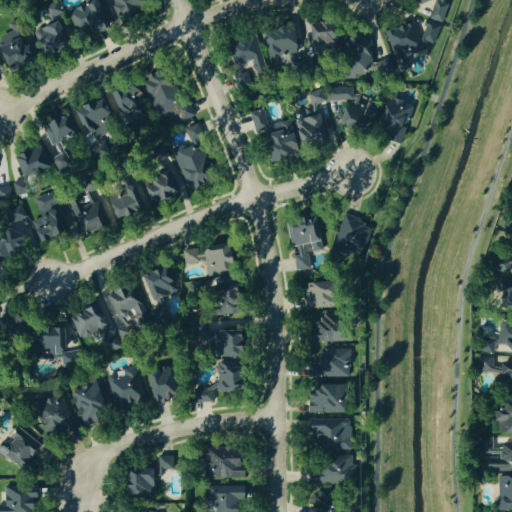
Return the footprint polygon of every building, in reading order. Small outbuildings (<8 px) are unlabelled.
[(94,0),(65,10),(75,40),(106,30),(96,0),(94,0)] [(101,0),(113,24),(134,14),(127,0),(101,0)] [(444,3),(443,0),(407,0),(407,9),(427,10),(427,3),(444,3)] [(427,19),(441,24),(447,8),(433,3),(427,19)] [(43,60),(66,49),(53,22),(30,33),(43,60)] [(305,25),(307,55),(337,53),(335,30),(318,32),(318,24),(305,25)] [(434,24),(413,29),(412,24),(385,30),(395,74),(408,70),(405,56),(427,51),(425,45),(438,42),(434,24)] [(293,29),(260,33),(264,66),(289,63),(288,55),(296,54),(293,29)] [(0,39),(0,59),(5,71),(28,61),(14,33),(0,39)] [(342,34),(340,76),(390,78),(390,62),(369,61),(370,36),(342,34)] [(226,40),(228,68),(248,67),(249,79),(259,79),(257,39),(226,40)] [(186,101),(174,105),(163,72),(140,80),(153,119),(174,112),(178,123),(192,118),(186,101)] [(249,88),(244,73),(232,77),(237,92),(249,88)] [(370,131),(369,108),(366,108),(366,96),(350,97),(349,88),(325,89),(326,102),(340,102),(341,132),(370,131)] [(298,148),(324,142),(316,106),(323,104),(319,90),(306,94),(309,108),(290,113),(298,148)] [(108,121),(100,99),(70,110),(80,137),(98,130),(96,125),(108,121)] [(402,143),(409,104),(382,99),(376,139),(402,143)] [(288,122),(264,126),(262,110),(249,112),(253,133),(261,132),(266,164),(288,161),(287,151),(292,150),(288,122)] [(68,166),(58,141),(73,135),(65,114),(39,124),(45,138),(37,141),(47,166),(51,164),(54,172),(68,166)] [(199,136),(193,124),(182,130),(187,141),(199,136)] [(166,156),(161,147),(148,153),(153,163),(166,156)] [(205,184),(191,147),(172,153),(185,191),(205,184)] [(17,178),(45,171),(39,148),(11,155),(17,178)] [(137,184),(146,204),(154,201),(156,203),(176,194),(165,170),(137,184)] [(11,183),(13,196),(22,195),(20,182),(11,183)] [(112,220),(142,210),(134,185),(103,196),(112,220)] [(0,200),(9,200),(8,186),(0,186),(0,200)] [(32,201),(40,218),(28,224),(37,244),(66,232),(60,218),(64,216),(59,204),(56,205),(50,193),(32,201)] [(96,201),(82,208),(75,194),(65,199),(83,237),(108,225),(96,201)] [(511,207),(507,206),(500,230),(511,234),(511,207)] [(331,250),(361,259),(370,227),(340,218),(331,250)] [(305,255),(319,252),(313,223),(305,224),(303,219),(281,223),(287,249),(290,248),(295,272),(308,269),(305,255)] [(0,232),(0,258),(11,260),(11,250),(19,251),(20,234),(0,232)] [(183,266),(201,263),(203,278),(228,274),(223,246),(181,252),(183,266)] [(511,269),(511,257),(511,261),(494,258),(491,270),(507,273),(508,269),(511,269)] [(155,327),(165,323),(157,300),(175,293),(165,267),(137,278),(155,327)] [(498,307),(511,308),(511,282),(492,279),(490,292),(500,294),(498,307)] [(324,308),(323,282),(302,283),(302,309),(324,308)] [(116,328),(126,324),(129,332),(148,325),(133,285),(105,296),(116,328)] [(207,287),(208,316),(230,316),(229,286),(207,287)] [(77,338),(105,326),(96,304),(67,317),(77,338)] [(308,344),(347,341),(346,326),(336,326),(336,317),(307,319),(308,344)] [(511,350),(511,317),(511,318),(511,326),(496,324),(495,339),(479,337),(478,353),(492,354),(492,348),(511,350)] [(238,357),(237,329),(228,329),(227,321),(210,322),(211,357),(238,357)] [(63,330),(31,330),(31,358),(63,358),(63,330)] [(346,378),(346,350),(313,350),(313,364),(305,364),(305,377),(346,378)] [(498,373),(499,389),(511,388),(511,359),(508,360),(508,364),(497,364),(497,367),(491,367),(491,357),(476,358),(477,374),(498,373)] [(234,393),(235,364),(216,364),(215,392),(234,393)] [(170,399),(165,368),(144,371),(149,402),(170,399)] [(106,374),(111,410),(141,406),(136,370),(106,374)] [(307,414),(340,414),(341,385),(307,385),(307,414)] [(71,420),(94,422),(96,387),(73,386),(71,420)] [(211,402),(210,388),(188,389),(189,404),(211,402)] [(39,425),(34,427),(39,440),(73,427),(61,394),(31,405),(39,425)] [(511,433),(511,408),(491,409),(492,434),(511,433)] [(347,419),(306,420),(307,436),(311,436),(312,451),(348,450),(347,419)] [(38,446),(16,427),(0,445),(0,453),(23,474),(35,462),(29,456),(38,446)] [(479,472),(511,472),(511,445),(499,445),(499,451),(490,451),(490,438),(479,438),(479,472)] [(238,479),(237,449),(201,450),(202,480),(238,479)] [(170,456),(155,456),(156,470),(170,470),(170,456)] [(354,483),(354,465),(349,465),(349,456),(316,458),(317,471),(307,472),(309,511),(329,511),(328,493),(313,494),(313,485),(354,483)] [(149,468),(120,469),(121,498),(151,496),(149,468)] [(511,474),(495,475),(496,511),(511,510),(511,474)] [(33,511),(33,487),(2,487),(3,507),(0,506),(0,511),(33,511)] [(242,487),(203,488),(203,511),(212,511),(211,511),(231,511),(231,502),(242,502),(242,487)]
